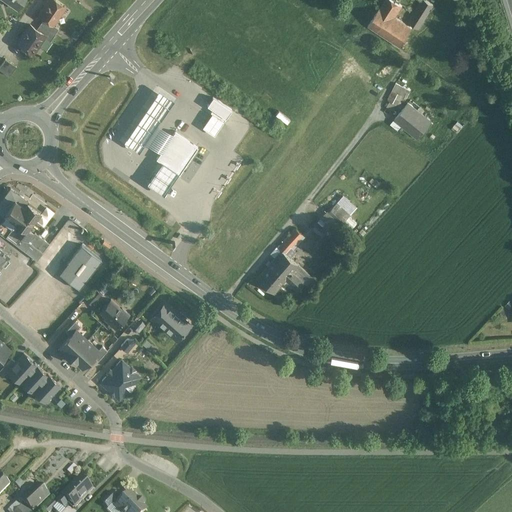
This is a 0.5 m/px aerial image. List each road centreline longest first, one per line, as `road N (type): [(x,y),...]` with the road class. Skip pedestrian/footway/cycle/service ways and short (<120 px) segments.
road 1 (residential): [(0,309),(112,414),(127,459),(221,511)]
road 2 (primary): [(511,355),(334,358),(286,342),(220,303)]
road 3 (unclassified): [(220,303),(354,145),(403,69)]
road 4 (primary): [(220,303),(40,162)]
road 5 (primary): [(43,122),(151,0)]
road 6 (track): [(116,419),(154,393),(220,303)]
